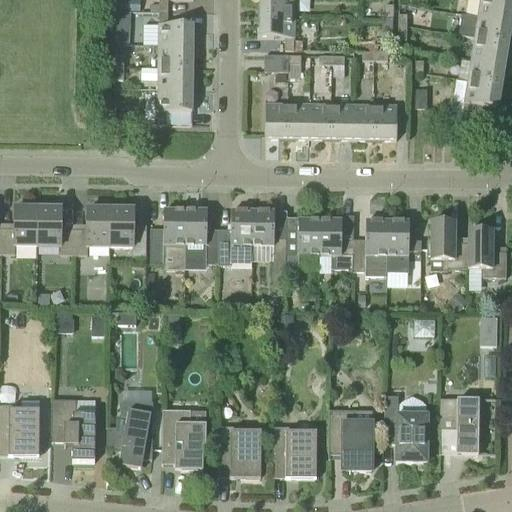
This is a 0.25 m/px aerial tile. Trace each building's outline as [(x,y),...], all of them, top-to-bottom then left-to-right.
[(192,0),(158,0),(158,16),(167,16),(167,4),(193,4),(192,0)] [(294,20),(293,0),(259,0),(259,20),(294,20)] [(480,0),(477,20),(511,25),(511,19),(511,3),(491,0),(480,0)] [(158,16),(158,7),(150,7),(150,15),(158,16)] [(393,21),(393,9),(384,9),(384,21),(393,21)] [(158,50),(192,51),(193,28),(167,28),(167,16),(158,16),(158,50)] [(397,31),(406,31),(406,18),(397,18),(397,31)] [(511,25),(477,20),(461,18),(457,39),(474,42),(508,47),(511,25)] [(284,42),(284,55),(293,55),(294,20),(259,20),(259,42),(284,42)] [(406,31),(397,31),(397,44),(406,44),(406,31)] [(116,47),(128,47),(128,35),(116,35),(116,47)] [(474,42),(470,63),(504,69),(508,47),(474,42)] [(348,55),(359,55),(359,46),(348,46),(348,55)] [(365,46),(359,46),(359,55),(359,56),(362,56),(368,56),(368,51),(365,51),(365,46)] [(368,51),(368,56),(374,56),(376,56),(376,48),(368,48),(368,51)] [(192,72),(192,51),(158,50),(157,72),(192,72)] [(374,65),(374,56),(368,56),(362,56),(361,65),(374,65)] [(374,65),(383,65),(387,65),(387,56),(376,56),(374,56),(374,65)] [(114,71),(123,71),(123,59),(114,59),(114,71)] [(263,59),(263,76),(287,76),(288,68),(288,60),(263,59)] [(288,60),(288,68),(300,69),(300,60),(288,60)] [(331,69),(331,60),(318,60),(318,69),(331,69)] [(331,60),(331,69),(343,69),(344,60),(331,60)] [(470,63),(467,85),(501,91),(504,69),(470,63)] [(414,78),(423,78),(423,65),(414,65),(414,78)] [(125,69),(124,81),(147,82),(147,70),(125,69)] [(123,71),(114,71),(114,84),(123,84),(123,71)] [(191,94),(192,72),(157,72),(157,94),(191,94)] [(274,86),(285,86),(285,78),(274,78),(274,86)] [(498,111),(501,91),(467,85),(461,119),(493,124),(495,110),(498,111)] [(191,116),(191,94),(157,94),(157,128),(165,129),(166,116),(191,116)] [(286,143),(286,109),(264,108),(264,143),(286,143)] [(308,143),(308,109),(286,109),(286,143),(308,143)] [(330,144),(330,109),(308,109),(308,143),(330,144)] [(352,144),(352,110),(330,109),(330,144),(352,144)] [(374,144),(374,110),(352,110),(352,144),(374,144)] [(374,110),(374,144),(396,145),(396,110),(374,110)] [(1,233),(1,259),(15,259),(15,250),(37,250),(37,212),(14,212),(13,233),(1,233)] [(37,212),(37,250),(59,251),(59,259),(73,260),(73,234),(60,234),(61,212),(37,212)] [(73,234),(73,260),(87,260),(87,251),(109,252),(110,213),(86,213),(86,234),(73,234)] [(133,214),(110,213),(109,252),(132,252),(132,260),(146,261),(146,235),(133,235),(133,214)] [(149,233),(149,268),(162,268),(162,274),(184,274),(184,249),(185,214),(163,214),(163,233),(149,233)] [(185,214),(184,249),(205,249),(205,269),(218,269),(218,234),(206,234),(206,215),(185,214)] [(251,266),(251,250),(252,215),(230,215),(230,234),(218,234),(218,269),(230,269),(230,266),(251,266)] [(284,281),(285,253),(285,243),(273,243),(274,216),(252,215),(251,250),(273,250),(272,299),(284,299),(284,281)] [(285,243),(285,253),(284,281),(298,281),(298,259),(319,259),(319,224),(298,224),(297,243),(285,243)] [(352,276),(353,254),(353,244),(341,244),(341,225),(319,224),(319,259),(330,259),(330,274),(351,274),(352,276)] [(353,244),(353,254),(352,276),(364,276),(364,281),(386,281),(386,277),(387,225),(365,225),(365,244),(353,244)] [(408,245),(408,226),(387,225),(386,277),(407,277),(408,255),(420,255),(420,245),(408,245)] [(467,274),(468,248),(454,248),(455,226),(431,226),(430,245),(426,245),(426,260),(430,260),(430,264),(443,264),(443,273),(467,274)] [(480,273),(480,282),(505,283),(506,257),(492,257),(492,235),(468,235),(468,248),(467,274),(468,274),(468,273),(480,273)] [(467,305),(458,297),(448,307),(458,316),(467,305)] [(36,302),(36,311),(47,311),(48,303),(36,302)] [(117,325),(117,329),(135,330),(135,317),(117,317),(117,325)] [(104,318),(91,318),(91,340),(104,340),(104,318)] [(178,332),(178,319),(165,319),(165,332),(178,332)] [(293,334),(293,319),(278,319),(278,334),(293,334)] [(369,341),(381,335),(375,322),(363,328),(369,341)] [(479,351),(496,351),(496,323),(479,323),(479,351)] [(73,324),(55,324),(55,337),(73,338),(73,324)] [(434,341),(434,324),(413,324),(413,341),(434,341)] [(0,362),(0,369),(6,375),(14,367),(5,358),(0,362)] [(427,419),(397,419),(397,401),(384,401),(383,448),(395,449),(395,467),(426,468),(427,447),(433,445),(427,430),(427,419)] [(477,460),(478,404),(439,403),(438,459),(477,460)] [(75,405),(51,404),(51,447),(63,447),(63,451),(72,451),(71,466),(94,466),(95,418),(75,418),(75,405)] [(21,409),(0,409),(0,460),(38,461),(38,405),(21,405),(21,409)] [(106,453),(120,455),(118,470),(140,474),(142,464),(151,465),(152,407),(118,406),(120,420),(115,420),(115,433),(106,432),(106,453)] [(202,475),(202,458),(205,458),(205,429),(190,429),(190,415),(162,414),(161,469),(174,469),(174,475),(202,475)] [(371,476),(371,416),(328,415),(328,464),(348,464),(348,477),(350,477),(350,476),(371,476)] [(242,431),(217,431),(216,482),(259,482),(259,447),(242,446),(242,431)] [(314,483),(315,447),(298,447),(298,432),(272,431),(272,482),(314,483)]
